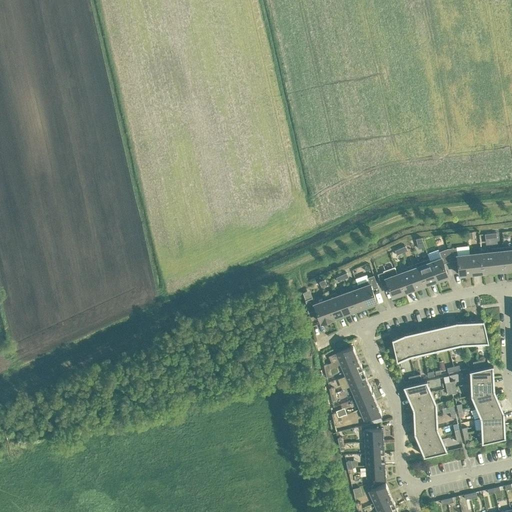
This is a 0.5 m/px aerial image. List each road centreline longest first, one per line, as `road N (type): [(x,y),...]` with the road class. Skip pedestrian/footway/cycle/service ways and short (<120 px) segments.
road 1 (track): [(0,394),(405,213),(511,201)]
road 2 (residential): [(361,325),(397,409),(406,487)]
road 3 (residential): [(503,285),(361,325)]
